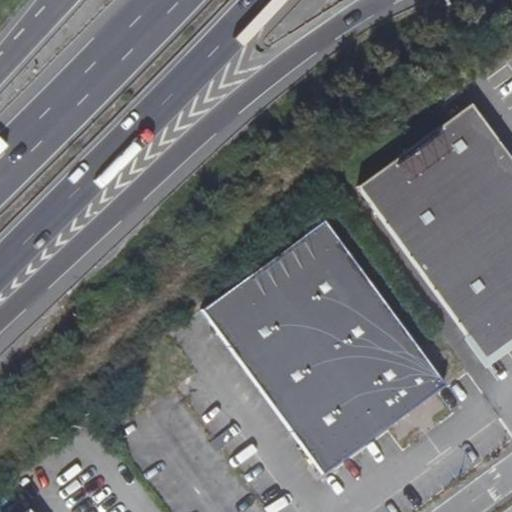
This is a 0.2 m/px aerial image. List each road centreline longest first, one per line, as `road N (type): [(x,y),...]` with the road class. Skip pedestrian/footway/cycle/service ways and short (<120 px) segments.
road 1 (trunk): [(0,320),(235,106),(386,0)]
road 2 (trunk): [(0,275),(266,0)]
road 3 (trunk): [(172,0),(0,174)]
